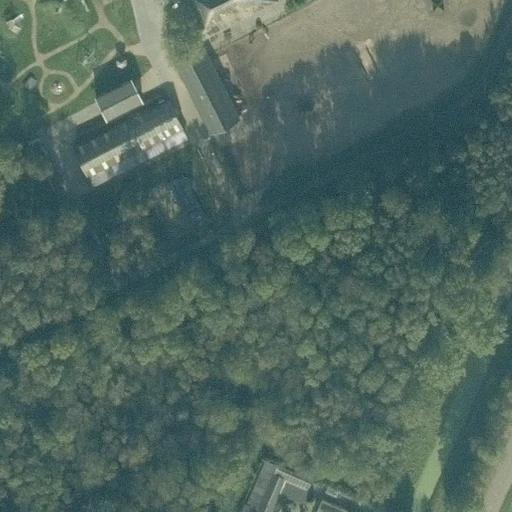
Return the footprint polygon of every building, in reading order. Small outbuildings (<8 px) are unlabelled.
[(178,0),(198,38),(274,0),(178,0)] [(211,132),(240,117),(203,46),(175,61),(211,132)] [(142,99),(134,82),(131,77),(95,95),(106,117),(142,99)] [(87,174),(182,125),(169,99),(73,147),(87,174)] [(269,511),(279,490),(285,477),(273,472),(277,464),(266,459),(246,503),(267,511),(269,511)] [(309,487),(285,477),(279,490),(303,500),(309,487)] [(318,511),(354,511),(330,501),(323,498),(317,511),(318,511)]
